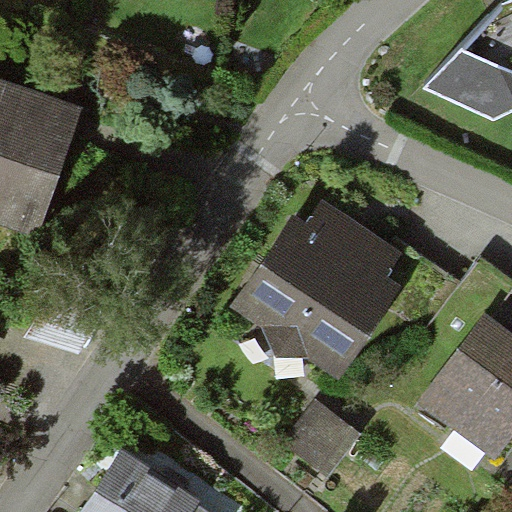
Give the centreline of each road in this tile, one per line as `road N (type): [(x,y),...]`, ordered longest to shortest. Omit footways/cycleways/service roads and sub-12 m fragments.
road 1 (residential): [(297,94),(15,511)]
road 2 (residential): [(297,94),(371,142),(511,204)]
road 3 (residential): [(388,0),(297,94)]
